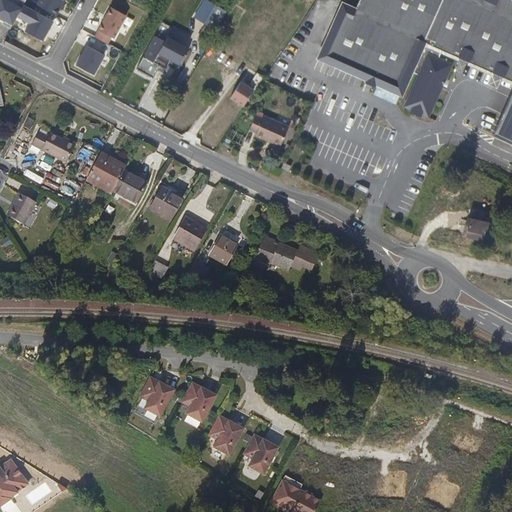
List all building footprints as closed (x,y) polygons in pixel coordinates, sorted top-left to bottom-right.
[(57,14),(64,0),(40,0),(38,5),(57,14)] [(208,0),(203,0),(195,16),(214,26),(223,8),(208,0)] [(511,0),(358,0),(356,7),(341,0),(329,27),(315,59),(362,80),(364,81),(363,83),(376,88),(377,86),(403,97),(413,73),(416,75),(402,106),(411,110),(410,112),(421,116),(422,114),(428,117),(452,64),(438,58),(441,52),(461,61),(511,83),(511,0)] [(128,15),(110,6),(94,36),(112,45),(128,15)] [(44,40),(54,21),(35,11),(25,30),(44,40)] [(194,48),(172,39),(165,56),(186,65),(194,48)] [(104,53),(88,44),(77,66),(94,74),(104,53)] [(170,75),(170,66),(160,67),(160,76),(170,75)] [(255,89),(241,80),(230,97),(243,106),(255,89)] [(248,133),(281,147),(289,126),(256,113),(248,133)] [(76,145),(50,131),(48,135),(39,131),(32,145),(66,163),(76,145)] [(13,152),(21,155),(24,147),(16,144),(13,152)] [(123,169),(106,159),(92,185),(118,198),(120,194),(129,175),(132,171),(125,166),(123,169)] [(38,166),(49,170),(51,165),(41,160),(38,166)] [(303,170),(293,165),(290,170),(300,177),(303,170)] [(27,170),(25,175),(41,183),(44,178),(27,170)] [(151,187),(129,175),(120,194),(142,205),(151,187)] [(183,198),(174,194),(173,196),(163,191),(153,212),(171,222),(183,198)] [(38,201),(20,193),(8,216),(26,225),(38,201)] [(210,227),(187,215),(174,238),(197,251),(210,227)] [(496,247),(504,230),(482,220),(474,237),(496,247)] [(225,230),(223,236),(239,241),(241,235),(225,230)] [(271,262),(280,243),(266,236),(255,257),(270,265),(271,262)] [(239,244),(234,242),(233,243),(224,238),(220,248),(217,247),(213,253),(216,255),(214,258),(229,265),(239,244)] [(297,251),(280,243),(271,262),(288,270),(290,267),(297,251)] [(300,244),(297,251),(290,267),(301,272),(303,268),(312,271),(320,252),(300,244)] [(146,274),(161,275),(167,263),(154,258),(146,274)] [(177,387),(151,374),(142,394),(151,399),(148,406),(163,414),(177,387)] [(219,392),(194,379),(184,399),(194,404),(190,412),(205,419),(219,392)] [(245,425),(220,413),(211,432),(220,437),(216,445),(231,452),(245,425)] [(277,451),(281,442),(255,430),(246,449),(255,453),(251,461),(267,469),(277,451)] [(13,469),(17,467),(11,459),(8,462),(13,469)] [(8,462),(0,467),(0,507),(12,499),(12,497),(29,484),(17,467),(13,469),(8,462)] [(316,511),(323,499),(283,480),(271,503),(289,511),(316,511)]
